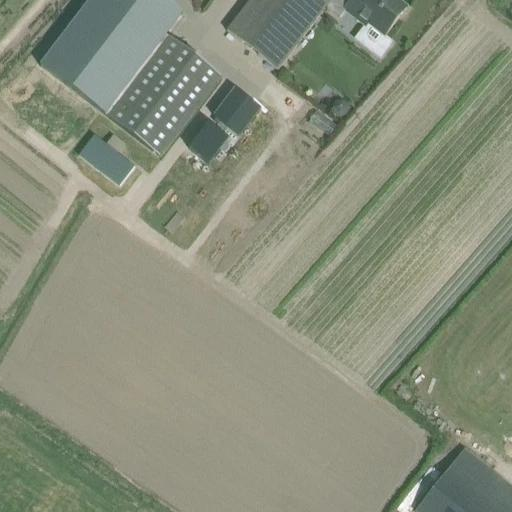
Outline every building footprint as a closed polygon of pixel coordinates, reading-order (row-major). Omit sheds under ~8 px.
[(162,0),(92,0),(41,68),(108,120),(169,39),(165,36),(181,15),(162,0)] [(251,0),(226,33),(277,72),(326,9),(340,19),(347,10),(358,19),(355,22),(364,28),(354,41),(380,61),(394,44),(385,37),(406,9),(393,0),(352,0),(350,3),(346,0),(251,0)] [(169,39),(108,120),(159,159),(221,79),(169,39)] [(234,91),(213,118),(240,138),(261,111),(252,104),(234,91)] [(209,125),(189,151),(209,167),(229,141),(209,125)] [(119,188),(135,168),(94,137),(78,157),(119,188)] [(448,472),(416,511),(511,511),(511,489),(464,452),(448,472)]
